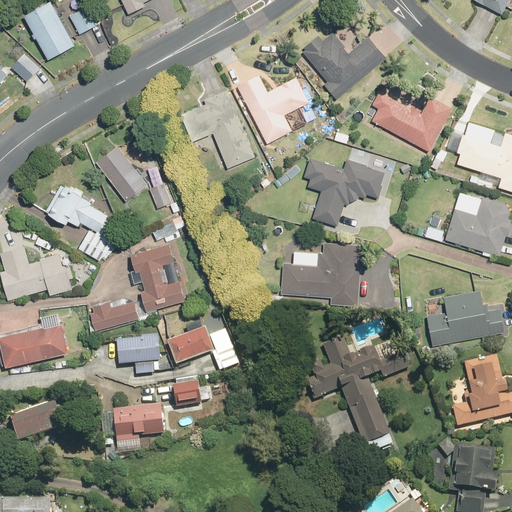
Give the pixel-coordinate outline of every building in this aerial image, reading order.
[(123,0),(130,14),(148,6),(146,3),(152,0),(123,0)] [(472,0),(498,14),(505,0),(472,0)] [(28,15),(50,59),(77,46),(54,2),(28,15)] [(72,15),(82,33),(100,24),(91,6),(72,15)] [(327,85),(339,100),(389,58),(371,37),(353,52),(336,32),(326,41),(321,35),(307,48),(309,50),(306,53),(330,82),(327,85)] [(26,54),(14,68),(30,82),(42,68),(26,54)] [(0,85),(12,74),(0,62),(0,85)] [(271,92),(262,74),(240,86),(270,143),(295,131),(287,116),(313,103),(299,77),(271,92)] [(230,90),(206,100),(208,104),(189,112),(200,139),(216,132),(230,168),(257,157),(230,90)] [(375,105),(381,109),(375,121),(432,151),(455,108),(433,97),(424,114),(424,113),(425,110),(414,105),(413,107),(382,91),(375,105)] [(327,126),(319,134),(324,139),(332,131),(327,126)] [(351,136),(338,133),(336,140),(349,143),(351,136)] [(504,178),(501,187),(511,190),(511,133),(508,133),(504,147),(466,135),(460,153),(463,154),(460,164),(504,178)] [(120,146),(99,162),(130,202),(151,185),(120,146)] [(445,162),(450,152),(442,149),(433,166),(440,170),(444,161),(445,162)] [(347,169),(312,158),(307,176),(314,178),(311,187),(324,191),(316,218),(340,226),(347,204),(351,205),(363,198),(368,198),(369,194),(381,198),(385,186),(384,185),(387,172),(350,159),(347,169)] [(495,183),(481,178),(479,185),(493,190),(495,183)] [(168,182),(152,188),(160,208),(176,202),(168,182)] [(63,185),(48,211),(71,224),(73,221),(81,226),(84,222),(100,232),(99,234),(92,230),(82,248),(102,260),(110,253),(120,238),(116,225),(108,221),(111,216),(93,205),(95,203),(86,198),(86,197),(68,186),(67,188),(63,185)] [(458,208),(448,240),(503,256),(508,236),(509,236),(511,227),(511,219),(511,214),(511,210),(508,204),(485,197),(479,215),(458,208)] [(178,202),(172,205),(176,213),(182,210),(178,202)] [(449,231),(431,226),(428,238),(446,242),(449,231)] [(297,263),(286,263),(284,294),(334,297),(334,304),(361,306),(363,268),(361,268),(363,245),(327,243),(326,254),(297,252),(297,263)] [(173,244),(135,254),(140,272),(144,271),(149,292),(146,293),(150,311),(189,301),(184,281),(172,284),(166,265),(178,262),(173,244)] [(8,271),(3,272),(11,300),(47,291),(44,279),(49,278),(54,295),(76,289),(70,267),(67,268),(63,253),(43,259),(43,261),(32,264),(27,247),(3,253),(8,271)] [(450,312),(430,316),(436,346),(507,332),(503,308),(491,311),(490,304),(487,305),(484,290),(447,297),(450,312)] [(97,312),(94,313),(99,331),(142,318),(137,301),(114,308),(112,301),(96,306),(97,312)] [(67,322),(4,337),(11,367),(74,353),(67,322)] [(208,327),(171,342),(180,365),(217,351),(208,327)] [(228,331),(213,336),(227,370),(242,364),(228,331)] [(145,339),(120,341),(123,365),(164,362),(162,335),(145,336),(145,339)] [(326,361),(313,365),(316,373),(307,377),(315,398),(342,388),(367,454),(395,443),(370,380),(385,374),(387,377),(413,367),(408,352),(386,361),(379,343),(352,353),(346,337),(326,345),(333,364),(328,366),(326,361)] [(500,355),(467,363),(473,386),(467,395),(469,403),(455,406),(460,427),(511,414),(511,385),(511,381),(506,382),(500,355)] [(201,382),(176,386),(180,407),(204,403),(201,382)] [(60,403),(16,418),(24,442),(69,427),(60,403)] [(164,405),(117,410),(120,443),(142,440),(142,436),(167,433),(164,405)] [(499,449),(458,444),(453,486),(463,488),(459,511),(486,511),(489,491),(502,493),(504,475),(496,474),(499,449)] [(400,480),(387,489),(397,502),(409,493),(400,480)] [(424,511),(414,497),(392,511),(424,511)] [(53,511),(53,499),(2,499),(2,511),(53,511)]
